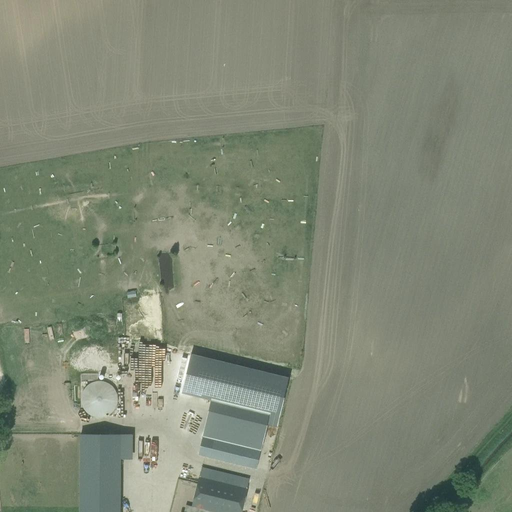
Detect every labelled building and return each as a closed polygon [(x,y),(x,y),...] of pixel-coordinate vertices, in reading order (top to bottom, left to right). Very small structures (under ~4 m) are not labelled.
[(190,354),(181,393),(210,400),(269,415),(279,417),(289,378),(190,354)] [(100,381),(98,381),(95,381),(93,382),(91,382),(90,383),(89,384),(87,385),(86,386),(85,387),(84,388),(83,390),(82,392),(81,394),(80,396),(80,398),(80,400),(80,402),(81,404),(81,406),(82,407),(83,409),(84,411),(85,413),(87,414),(89,415),(90,416),(92,417),(95,418),(97,418),(99,418),(101,418),(103,417),(104,417),(106,416),(108,415),(110,414),(111,413),(113,411),(114,410),(115,408),(116,406),(116,404),(117,402),(117,401),(117,399),(117,397),(116,394),(116,392),(115,390),(113,387),(111,386),(110,385),(108,384),(106,383),(103,382),(100,381)] [(80,458),(79,511),(119,511),(120,459),(120,435),(110,435),(110,458),(80,458)] [(206,436),(201,455),(260,469),(265,450),(206,436)] [(201,467),(192,507),(193,507),(196,508),(211,511),(212,511),(240,511),(242,509),(249,479),(201,467)]
